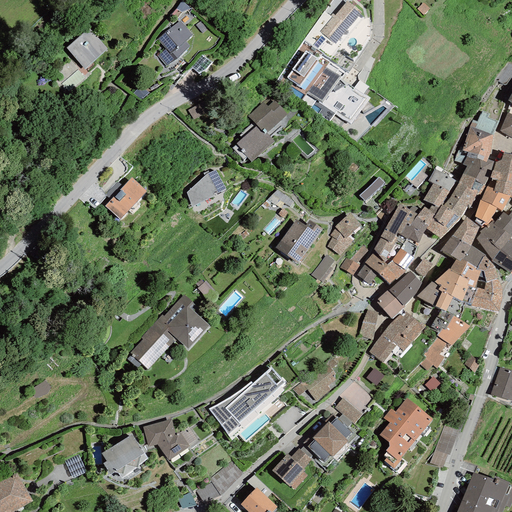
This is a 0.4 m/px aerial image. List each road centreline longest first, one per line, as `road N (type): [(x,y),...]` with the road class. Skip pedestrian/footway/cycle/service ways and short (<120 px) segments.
road 1 (tertiary): [(296,0),(217,78),(135,124),(0,267)]
road 2 (residential): [(436,511),(511,290)]
road 3 (residential): [(352,379),(206,511)]
road 4 (track): [(0,124),(8,129),(17,202),(9,260)]
